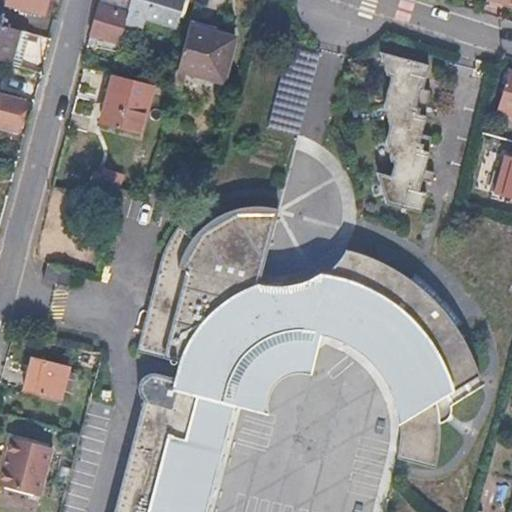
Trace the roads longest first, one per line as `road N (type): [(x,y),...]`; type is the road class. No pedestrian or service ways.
road 1 (residential): [(0,302),(82,0)]
road 2 (residential): [(511,44),(371,0)]
